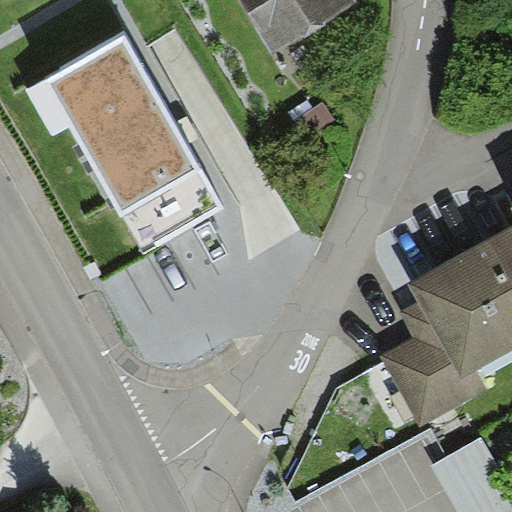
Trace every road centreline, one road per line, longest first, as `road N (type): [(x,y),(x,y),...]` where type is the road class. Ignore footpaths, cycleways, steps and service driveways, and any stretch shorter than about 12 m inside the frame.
road 1 (residential): [(420,0),(388,148),(296,330),(241,401),(145,478)]
road 2 (tertiary): [(0,221),(105,408)]
road 3 (unknown): [(388,148),(479,156),(511,140)]
road 4 (residential): [(0,476),(105,408)]
